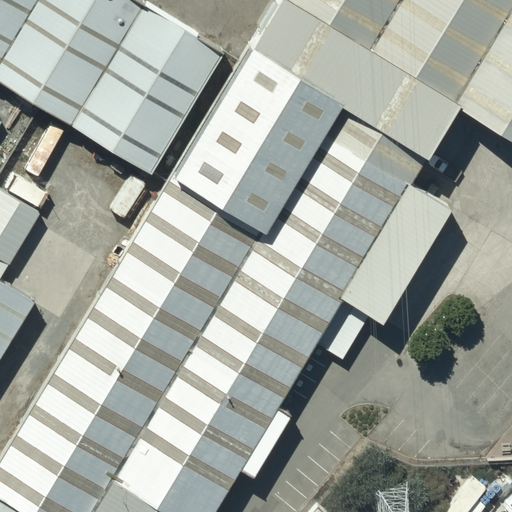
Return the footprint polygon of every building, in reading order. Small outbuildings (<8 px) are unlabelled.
[(150,0),(0,0),(0,58),(143,144),(209,35),(150,0)] [(511,0),(246,0),(239,11),(414,117),(440,75),(511,118),(511,0)] [(239,11),(228,5),(209,35),(143,144),(0,379),(0,471),(67,511),(182,511),(420,121),(239,11)] [(0,165),(0,240),(9,246),(42,191),(0,165)] [(0,253),(0,318),(29,271),(0,253)] [(67,511),(0,471),(0,511),(67,511)] [(317,511),(294,492),(276,511),(317,511)]
